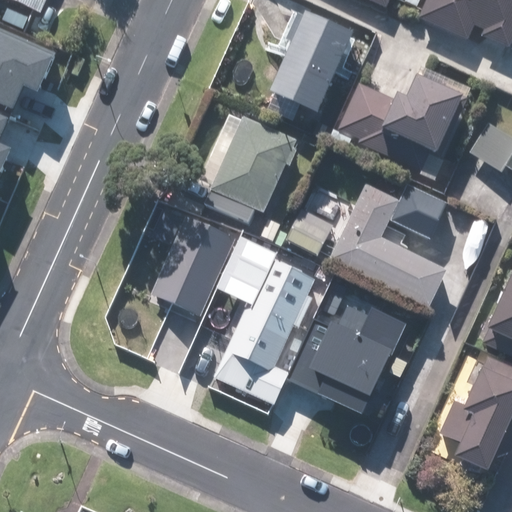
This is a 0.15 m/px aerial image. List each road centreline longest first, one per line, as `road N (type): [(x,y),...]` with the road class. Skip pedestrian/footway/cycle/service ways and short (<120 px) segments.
road 1 (tertiary): [(165,0),(0,368)]
road 2 (residential): [(0,373),(316,511)]
